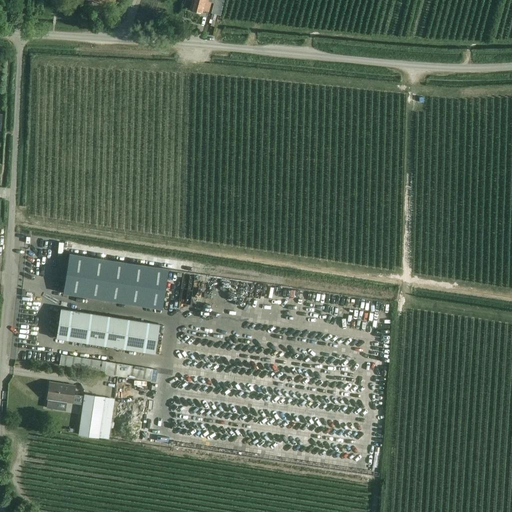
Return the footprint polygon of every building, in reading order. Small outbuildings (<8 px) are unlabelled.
[(192,0),(190,10),(202,12),(202,10),(209,12),(211,2),(211,0),(192,0)] [(211,0),(211,2),(214,3),(211,12),(212,13),(217,14),(220,15),(223,0),(211,0)] [(69,253),(63,293),(162,308),(168,268),(69,253)] [(50,274),(53,263),(44,260),(41,271),(50,274)] [(159,323),(64,308),(60,307),(56,337),(155,353),(159,323)] [(104,373),(104,374),(150,381),(152,369),(106,361),(104,373)] [(48,399),(47,407),(54,408),(56,400),(71,402),(74,384),(49,381),(47,398),(48,399)] [(84,393),(78,433),(98,436),(103,437),(109,397),(104,396),(84,393)]
